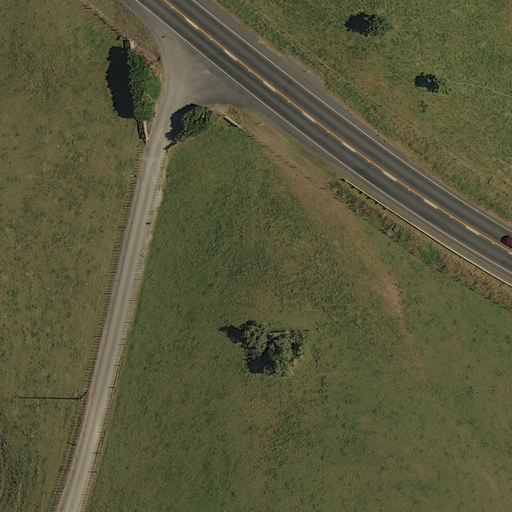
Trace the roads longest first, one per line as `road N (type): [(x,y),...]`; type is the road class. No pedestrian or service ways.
road 1 (track): [(54,511),(181,15)]
road 2 (primary): [(511,253),(391,178),(163,0)]
